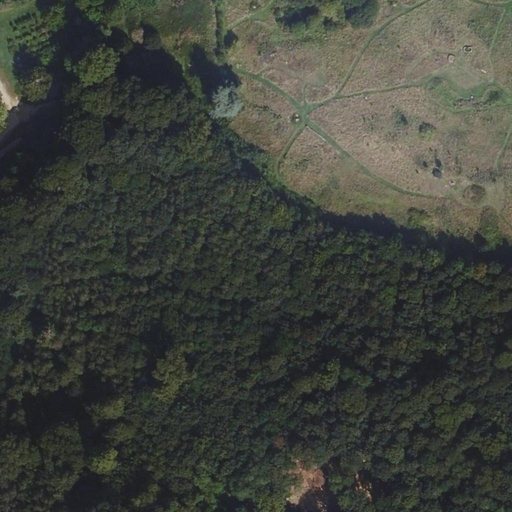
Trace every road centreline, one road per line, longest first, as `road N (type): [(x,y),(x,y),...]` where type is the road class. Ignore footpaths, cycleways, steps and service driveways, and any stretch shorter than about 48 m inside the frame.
road 1 (unknown): [(511,310),(422,332),(337,333),(140,285),(78,285),(42,292),(8,322),(7,374)]
road 2 (unknown): [(73,511),(96,421),(115,404),(198,409),(199,391),(149,346),(103,327),(52,336),(7,374),(0,395)]
